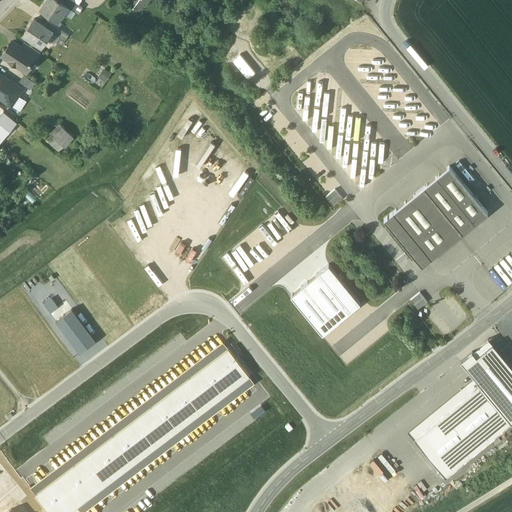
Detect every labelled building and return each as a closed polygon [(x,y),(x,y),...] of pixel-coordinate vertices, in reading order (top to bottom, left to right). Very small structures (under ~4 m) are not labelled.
[(57,0),(46,0),(40,9),(58,21),(67,7),(68,6),(57,0)] [(57,0),(68,6),(67,7),(74,12),(78,5),(70,0),(57,0)] [(132,0),(130,4),(137,10),(142,4),(146,6),(151,0),(132,0)] [(45,27),(34,20),(24,35),(41,46),(51,32),(51,31),(45,27)] [(61,29),(48,21),(45,27),(51,31),(51,32),(56,36),(61,29)] [(21,47),(13,41),(8,48),(7,48),(3,55),(26,71),(35,58),(36,58),(36,57),(21,47)] [(40,52),(25,42),(21,47),(36,57),(40,52)] [(104,67),(98,75),(105,80),(111,72),(104,67)] [(0,98),(11,106),(19,95),(22,91),(15,86),(0,75),(0,98)] [(36,85),(23,76),(15,86),(22,91),(19,95),(25,100),(36,85)] [(4,111),(0,115),(0,142),(17,122),(4,111)] [(73,138),(61,125),(51,134),(63,147),(73,138)] [(449,165),(383,219),(422,266),(487,212),(449,165)] [(329,263),(290,295),(322,333),(361,302),(329,263)] [(420,291),(410,299),(418,309),(428,301),(420,291)] [(56,320),(80,353),(96,341),(72,308),(56,320)] [(479,384),(511,423),(511,422),(511,367),(492,343),(476,357),(472,352),(461,361),(474,378),(479,384)] [(228,348),(36,493),(50,511),(66,511),(248,375),(228,348)] [(414,437),(479,384),(474,378),(408,431),(414,437)] [(445,476),(511,423),(479,384),(414,437),(445,476)]
